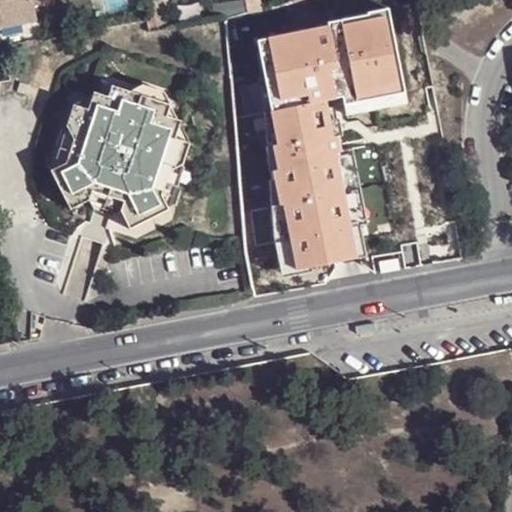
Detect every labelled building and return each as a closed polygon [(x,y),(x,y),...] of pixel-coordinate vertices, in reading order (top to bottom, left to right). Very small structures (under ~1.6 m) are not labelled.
[(0,0),(0,28),(37,21),(33,0),(0,0)] [(228,16),(245,12),(242,0),(241,0),(223,3),(225,16),(228,16)] [(155,18),(156,30),(168,28),(165,11),(154,13),(155,18)] [(149,31),(156,30),(155,18),(147,19),(149,31)] [(301,41),(264,45),(266,55),(271,107),(273,123),(310,119),(301,41)] [(271,107),(266,55),(230,60),(234,112),(259,109),(271,107)] [(330,93),(343,161),(424,147),(412,78),(330,93)] [(131,92),(171,105),(165,92),(143,85),(131,92)] [(168,208),(161,194),(170,171),(183,163),(190,143),(175,138),(181,121),(167,116),(171,105),(131,92),(113,86),(109,97),(98,93),(95,92),(94,96),(89,110),(75,105),(68,125),(74,139),(67,163),(53,169),(51,170),(71,209),(89,200),(92,190),(125,201),(121,210),(130,229),(169,209),(168,208)] [(113,86),(98,93),(109,97),(113,86)] [(94,96),(75,105),(89,110),(94,96)] [(271,107),(259,109),(261,125),(273,123),(271,107)] [(74,139),(68,125),(53,169),(67,163),(74,139)] [(269,142),(237,148),(242,203),(243,212),(278,207),(269,142)] [(427,159),(424,147),(343,161),(345,174),(427,159)] [(170,171),(161,194),(168,208),(183,163),(170,171)] [(125,201),(92,190),(89,200),(121,210),(125,201)] [(278,207),(281,231),(295,225),(292,205),(278,207)] [(243,212),(246,239),(252,238),(281,232),(281,231),(278,207),(243,212)] [(254,286),(290,280),(283,241),(281,232),(252,238),(254,252),(246,253),(254,286)] [(246,239),(246,253),(254,252),(252,238),(246,239)] [(300,239),(283,241),(290,280),(306,277),(300,239)]
